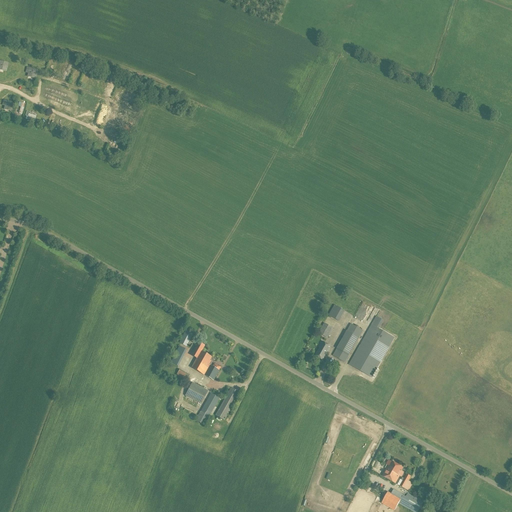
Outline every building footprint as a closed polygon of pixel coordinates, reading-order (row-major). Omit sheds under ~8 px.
[(1,61),(0,65),(0,69),(8,72),(10,63),(1,61)] [(51,61),(49,70),(53,71),(53,67),(56,68),(57,63),(51,61)] [(75,76),(78,78),(83,67),(79,66),(75,76)] [(38,79),(39,70),(30,68),(28,77),(38,79)] [(112,79),(107,91),(111,93),(116,81),(112,79)] [(133,92),(129,90),(124,100),(129,103),(133,92)] [(130,123),(118,118),(116,121),(128,126),(130,123)] [(339,321),(345,311),(334,305),(329,316),(339,321)] [(372,325),(365,338),(349,365),(372,378),(387,351),(394,338),(379,329),(384,320),(377,316),(372,325)] [(328,337),(334,328),(324,323),(319,332),(328,337)] [(345,363),(363,331),(351,324),(333,356),(345,363)] [(186,347),(193,334),(186,330),(179,343),(186,347)] [(328,353),(332,347),(322,341),(319,348),(320,348),(315,356),(323,360),(327,352),(328,353)] [(213,367),(209,365),(211,361),(210,360),(211,357),(201,352),(204,346),(198,342),(191,355),(197,358),(191,368),(204,375),(214,381),(219,371),(219,370),(221,367),(214,364),(213,367)] [(187,381),(190,375),(180,369),(176,375),(187,381)] [(201,404),(208,391),(192,382),(185,396),(201,404)] [(224,420),(240,393),(231,388),(215,415),(224,420)] [(220,398),(211,393),(195,421),(204,426),(220,398)] [(373,466),(381,470),(386,462),(377,458),(373,466)] [(406,474),(404,478),(401,477),(403,473),(401,472),(400,471),(402,468),(390,462),(388,461),(385,465),(387,466),(382,474),(383,474),(381,476),(395,484),(396,482),(400,484),(400,486),(409,491),(413,483),(409,481),(411,477),(406,474)] [(403,495),(394,490),(391,495),(388,493),(382,503),(395,511),(399,503),(414,511),(418,511),(424,501),(412,494),(411,495),(408,493),(406,497),(403,495)]
